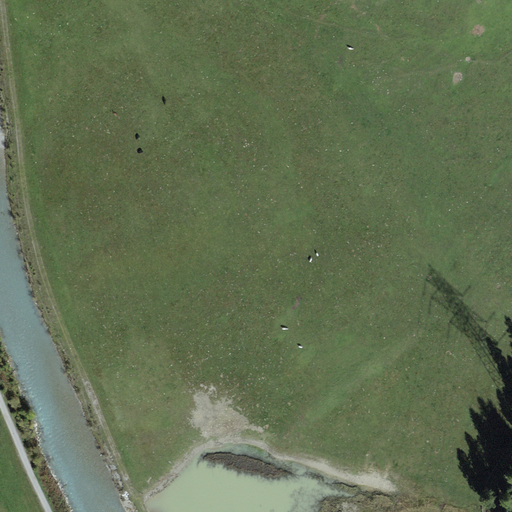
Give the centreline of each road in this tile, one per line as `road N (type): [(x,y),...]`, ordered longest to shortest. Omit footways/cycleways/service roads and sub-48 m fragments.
road 1 (track): [(2,0),(34,235),(83,380),(142,511)]
road 2 (track): [(0,399),(48,511)]
